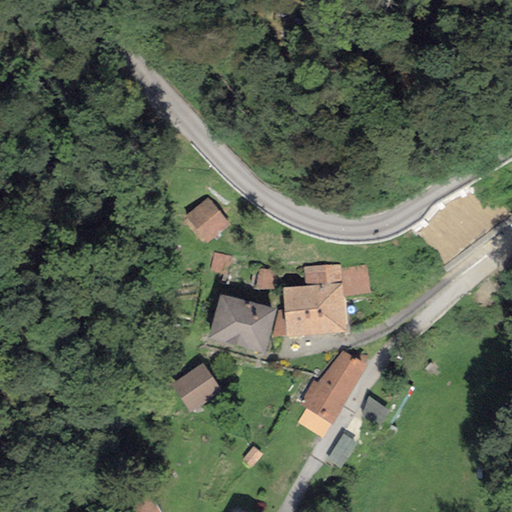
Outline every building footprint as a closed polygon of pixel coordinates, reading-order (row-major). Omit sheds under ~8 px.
[(234,229),(211,201),(189,220),(212,248),(234,229)] [(315,288),(297,290),(303,340),(368,333),(363,296),(381,294),(378,268),(349,271),(348,265),(312,269),(315,288)] [(275,315),(220,300),(207,345),(263,360),(275,315)] [(364,372),(342,357),(319,387),(315,384),(302,406),(331,426),(364,372)] [(229,392),(207,363),(178,384),(200,413),(229,392)]
